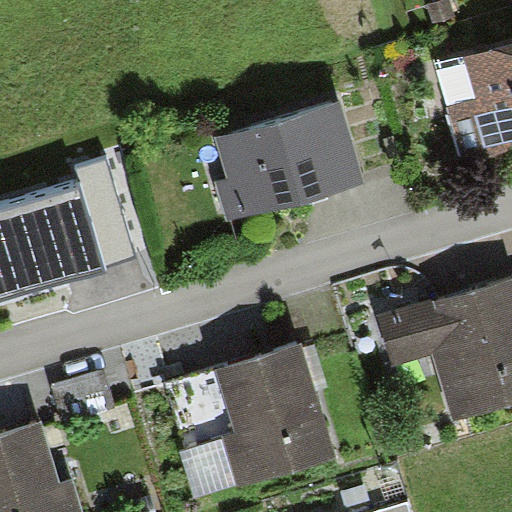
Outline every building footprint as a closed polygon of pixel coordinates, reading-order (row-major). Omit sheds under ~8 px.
[(497,136),(511,131),(511,21),(453,41),(472,98),(438,109),(454,159),(499,144),(497,136)] [(228,210),(365,168),(341,89),(214,128),(227,170),(217,173),(228,210)] [(112,149),(76,159),(83,183),(0,206),(0,288),(140,251),(112,149)] [(452,408),(511,388),(511,262),(377,306),(393,355),(431,343),(452,408)] [(200,486),(337,443),(302,330),(168,371),(189,441),(186,442),(200,486)] [(103,362),(54,377),(70,430),(119,415),(103,362)] [(0,422),(0,511),(87,511),(73,465),(60,469),(42,409),(0,422)] [(362,511),(412,511),(408,498),(362,511)]
